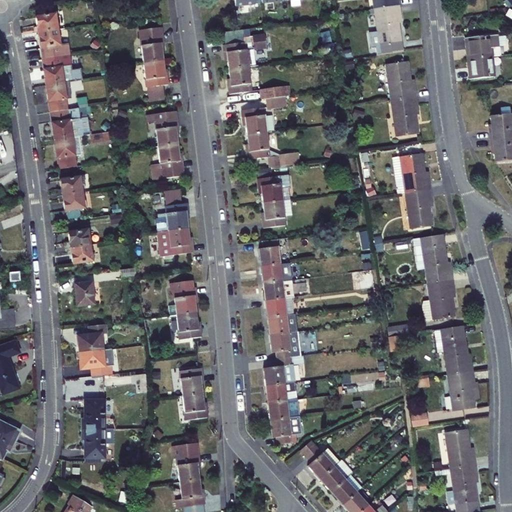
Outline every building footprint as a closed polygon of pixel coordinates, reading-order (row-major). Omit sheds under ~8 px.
[(364,0),(366,17),(392,14),(390,0),(364,0)] [(392,14),(366,17),(371,52),(393,50),(391,31),(394,31),(392,14)] [(35,39),(55,36),(52,20),(32,23),(35,39)] [(55,36),(35,39),(39,65),(67,62),(65,49),(57,50),(55,36)] [(154,36),(133,38),(137,71),(155,68),(154,56),(156,56),(154,36)] [(493,40),(460,45),(461,53),(464,52),(465,64),(486,61),(485,53),(494,51),(493,40)] [(262,41),(242,44),(242,49),(220,51),(222,64),(225,64),(227,76),(246,73),(253,73),(251,56),(264,54),(262,41)] [(486,61),(465,64),(466,75),(464,75),(465,84),(491,81),(490,69),(487,70),(486,61)] [(67,62),(39,65),(43,92),(65,89),(70,88),(79,87),(77,74),(69,76),(67,62)] [(404,67),(382,70),(387,106),(412,102),(410,85),(406,86),(404,67)] [(155,68),(137,71),(140,95),(141,94),(142,112),(158,110),(156,93),(161,92),(160,81),(157,81),(155,68)] [(246,73),(227,76),(228,89),(225,89),(227,100),(248,97),(246,73)] [(65,89),(43,92),(47,118),(65,115),(63,104),(67,103),(65,89)] [(283,93),(257,96),(258,105),(261,105),(280,103),(284,102),(283,93)] [(412,102),(387,106),(393,143),(414,140),(411,121),(415,121),(412,102)] [(280,103),(261,105),(262,115),(281,112),(280,103)] [(65,115),(47,118),(51,146),(87,141),(84,122),(77,123),(76,114),(65,115)] [(260,114),(238,117),(239,128),(242,128),(244,140),(262,138),(260,114)] [(510,117),(490,119),(491,132),(488,132),(489,140),(511,138),(510,117)] [(171,138),(169,119),(140,122),(141,130),(148,129),(150,153),(170,151),(168,138),(171,138)] [(262,138),(244,140),(245,153),(242,153),(244,166),(263,163),(264,173),(295,170),(294,160),(265,163),(262,138)] [(511,145),(511,138),(489,140),(489,149),(492,148),(494,162),(511,160),(511,145)] [(87,141),(51,146),(56,175),(84,171),(81,146),(87,145),(87,141)] [(170,151),(150,153),(152,170),(144,171),(145,185),(176,181),(174,164),(171,164),(170,151)] [(417,159),(396,162),(401,199),(426,195),(423,177),(419,177),(417,159)] [(78,191),(82,191),(81,182),(57,185),(59,201),(79,199),(78,191)] [(285,183),(254,186),(255,198),(258,198),(259,210),(278,208),(286,207),(285,195),(286,195),(285,183)] [(173,211),(171,192),(155,194),(158,218),(150,219),(150,223),(148,223),(149,233),(152,233),(152,237),(179,233),(178,222),(181,221),(180,210),(173,211)] [(426,195),(401,199),(406,235),(427,232),(425,213),(428,212),(426,195)] [(79,199),(59,201),(62,218),(82,215),(79,199)] [(278,208),(259,210),(261,222),(258,222),(259,233),(281,230),(278,208)] [(179,233),(152,237),(150,237),(151,247),(154,247),(155,253),(152,254),(153,262),(186,258),(184,246),(181,246),(179,233)] [(85,235),(65,237),(67,253),(87,250),(85,235)] [(440,238),(410,243),(414,266),(421,265),(425,289),(450,286),(448,267),(444,268),(440,238)] [(273,245),(261,247),(260,246),(259,248),(259,254),(254,254),(256,272),(276,269),(273,245)] [(87,250),(67,253),(69,270),(89,267),(87,250)] [(276,269),(256,272),(258,289),(278,286),(276,269)] [(132,281),(131,274),(116,275),(117,283),(132,281)] [(13,277),(3,278),(4,288),(14,287),(13,277)] [(278,286),(258,289),(260,305),(288,301),(291,301),(288,285),(278,286)] [(185,294),(184,286),(165,288),(167,310),(161,311),(162,321),(168,321),(188,319),(186,306),(190,305),(189,294),(185,294)] [(450,286),(425,289),(427,306),(421,306),(419,309),(421,321),(424,324),(429,323),(430,324),(452,320),(450,303),(453,302),(450,286)] [(73,292),(75,313),(98,312),(97,296),(90,297),(89,290),(73,292)] [(288,301),(260,305),(262,322),(290,319),(288,301)] [(189,331),(188,319),(168,321),(171,345),(193,343),(192,331),(189,331)] [(290,319),(262,322),(264,341),(292,337),(290,319)] [(404,330),(387,332),(388,340),(405,338),(404,330)] [(458,331),(430,334),(431,342),(429,343),(431,359),(439,358),(442,382),(468,379),(466,360),(462,361),(458,331)] [(109,332),(89,333),(89,340),(79,340),(79,356),(103,356),(103,341),(109,341),(109,332)] [(292,337),(264,341),(266,357),(270,357),(271,364),(294,361),(292,337)] [(103,356),(79,356),(79,373),(89,373),(89,382),(109,382),(109,373),(103,373),(103,356)] [(294,361),(271,364),(272,372),(258,374),(259,390),(287,387),(285,371),(295,369),(294,361)] [(0,402),(16,396),(3,363),(0,363),(0,402)] [(195,384),(194,373),(173,376),(176,400),(194,398),(193,384),(195,384)] [(470,389),(468,379),(442,382),(446,417),(470,414),(469,406),(475,406),(473,388),(470,389)] [(287,387),(259,390),(261,406),(289,403),(287,387)] [(194,398),(176,400),(178,425),(199,422),(198,411),(195,411),(194,398)] [(289,403),(261,406),(263,423),(292,420),(290,403),(289,403)] [(103,411),(84,411),(84,428),(81,428),(81,438),(102,438),(103,411)] [(422,417),(406,419),(407,430),(424,428),(422,417)] [(292,420),(263,423),(265,441),(269,441),(270,448),(289,445),(288,438),(294,438),(292,420)] [(18,437),(0,428),(0,465),(2,466),(6,458),(9,459),(18,437)] [(463,431),(440,434),(445,470),(470,467),(468,450),(465,451),(463,431)] [(102,438),(81,438),(81,449),(84,449),(84,467),(102,467),(102,438)] [(308,443),(296,452),(307,465),(303,468),(314,481),(335,463),(324,450),(318,455),(308,443)] [(193,462),(171,465),(174,489),(193,487),(192,475),(194,474),(193,462)] [(335,463),(314,481),(326,494),(346,476),(335,463)] [(470,467),(445,470),(449,511),(472,511),(469,485),(472,485),(470,467)] [(0,493),(2,490),(6,491),(10,481),(6,480),(7,478),(0,474),(0,493)] [(346,476),(326,494),(337,507),(352,494),(357,489),(346,476)] [(197,498),(194,499),(193,487),(174,489),(175,505),(169,506),(169,511),(183,511),(198,510),(197,498)] [(352,494),(337,507),(341,511),(356,511),(363,507),(352,494)] [(88,511),(91,509),(74,498),(69,507),(71,508),(67,511),(88,511)]
